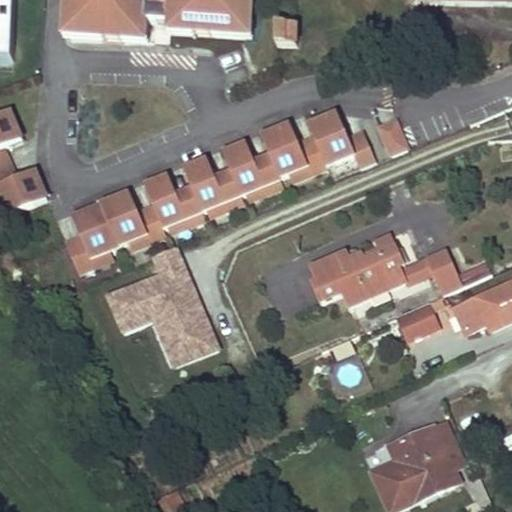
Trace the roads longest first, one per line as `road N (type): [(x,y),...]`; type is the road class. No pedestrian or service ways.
road 1 (residential): [(222,125),(314,87),(480,100),(511,90)]
road 2 (residential): [(63,58),(58,144),(75,186),(222,125)]
road 3 (residential): [(222,125),(196,65),(63,58)]
